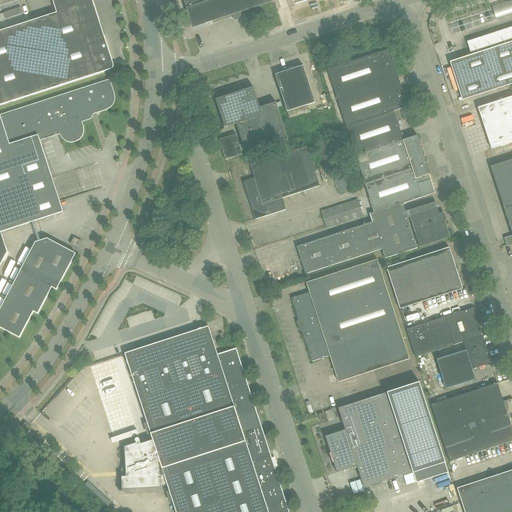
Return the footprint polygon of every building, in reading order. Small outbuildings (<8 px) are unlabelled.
[(113,64),(104,37),(104,36),(103,35),(102,34),(101,34),(100,34),(98,35),(95,26),(95,25),(96,24),(96,23),(88,0),(52,0),(56,13),(23,24),(0,31),(0,105),(28,96),(99,73),(111,69),(112,69),(112,68),(113,68),(113,67),(113,66),(113,65),(113,64)] [(183,0),(193,28),(206,23),(272,2),(271,0),(183,0)] [(21,8),(16,9),(4,13),(6,19),(23,14),(21,8)] [(511,41),(450,62),(462,100),(511,83),(511,41)] [(364,181),(374,213),(403,204),(433,194),(435,193),(429,175),(429,174),(417,136),(415,136),(403,140),(397,121),(402,119),(398,110),(405,107),(408,107),(398,76),(389,49),(328,69),(338,101),(351,141),(364,181)] [(315,103),(305,70),(303,65),(275,75),(283,100),(287,112),(315,103)] [(108,80),(0,117),(0,116),(0,115),(0,265),(7,252),(1,232),(33,222),(63,212),(39,139),(60,133),(64,139),(70,141),(75,141),(80,137),(82,131),(82,127),(79,120),(89,116),(91,113),(106,108),(110,106),(112,103),(113,99),(113,94),(108,80)] [(225,127),(236,124),(246,154),(288,140),(276,103),(260,107),(253,87),(216,99),(225,127)] [(477,108),(491,149),(511,142),(511,96),(496,102),(477,108)] [(219,140),(225,160),(242,155),(236,134),(219,140)] [(329,139),(317,143),(323,161),(335,157),(329,139)] [(254,178),(243,182),(255,219),(286,210),(282,198),(320,186),(307,147),(250,165),(254,178)] [(511,159),(499,163),(510,198),(511,197),(511,159)] [(339,196),(351,191),(346,176),(334,180),(339,196)] [(192,182),(181,185),(184,192),(194,189),(192,182)] [(81,191),(69,196),(72,204),(84,200),(81,191)] [(511,197),(510,198),(502,201),(511,233),(511,197)] [(357,199),(321,211),(326,226),(326,227),(362,216),(357,199)] [(439,214),(437,207),(435,202),(408,211),(419,247),(442,240),(450,237),(442,213),(439,214)] [(417,248),(403,204),(374,213),(369,214),(372,222),(297,247),(306,274),(382,249),(385,258),(417,248)] [(78,248),(82,241),(74,237),(70,244),(78,248)] [(56,289),(75,253),(47,238),(39,241),(35,242),(0,308),(0,327),(19,337),(33,311),(37,313),(51,287),(56,289)] [(449,247),(445,249),(386,268),(400,309),(463,289),(449,247)] [(312,362),(330,356),(338,382),(409,359),(377,260),(306,283),(309,293),(291,298),(312,362)] [(415,357),(418,356),(463,342),(482,335),(473,308),(416,326),(410,307),(400,310),(407,329),(406,329),(415,357)] [(289,511),(275,467),(272,459),(252,399),(249,390),(245,376),(243,370),(236,348),(217,354),(215,346),(208,326),(124,353),(125,354),(152,440),(141,444),(139,438),(138,438),(137,438),(136,438),(135,439),(135,440),(136,443),(124,447),(126,476),(121,476),(122,490),(161,487),(161,476),(164,475),(175,511),(289,511)] [(491,363),(482,335),(463,342),(463,343),(452,347),(454,352),(465,349),(466,350),(437,359),(446,389),(475,379),(474,374),(472,369),(491,363)] [(419,382),(387,392),(338,408),(345,430),(325,436),(337,473),(357,466),(364,489),(413,473),(416,482),(448,472),(445,463),(419,382)] [(497,383),(431,405),(440,433),(511,409),(511,398),(503,401),(497,383)] [(511,441),(511,428),(510,422),(511,421),(511,409),(440,433),(450,461),(511,441)] [(27,434),(32,428),(29,425),(25,422),(20,428),(27,434)] [(511,511),(511,491),(506,472),(468,484),(474,503),(493,496),(497,511),(511,511)] [(468,484),(457,488),(464,511),(476,511),(474,503),(468,484)] [(497,511),(493,496),(474,503),(476,511),(497,511)]
